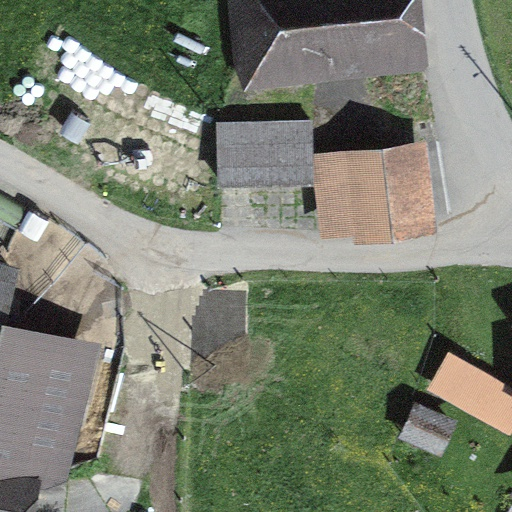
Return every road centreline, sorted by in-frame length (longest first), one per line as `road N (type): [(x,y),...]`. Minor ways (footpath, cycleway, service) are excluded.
road 1 (track): [(0,159),(128,235),(205,252),(404,258),(511,212)]
road 2 (unclassified): [(511,192),(480,138),(461,80),(450,0)]
